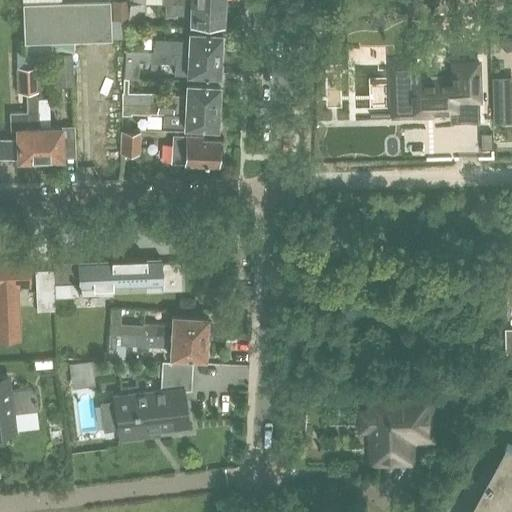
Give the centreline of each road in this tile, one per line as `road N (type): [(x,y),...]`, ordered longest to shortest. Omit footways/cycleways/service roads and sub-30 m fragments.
road 1 (tertiary): [(264,474),(276,193)]
road 2 (unclassified): [(0,201),(276,193)]
road 3 (residential): [(0,505),(264,474)]
road 4 (tertiary): [(276,193),(284,0)]
